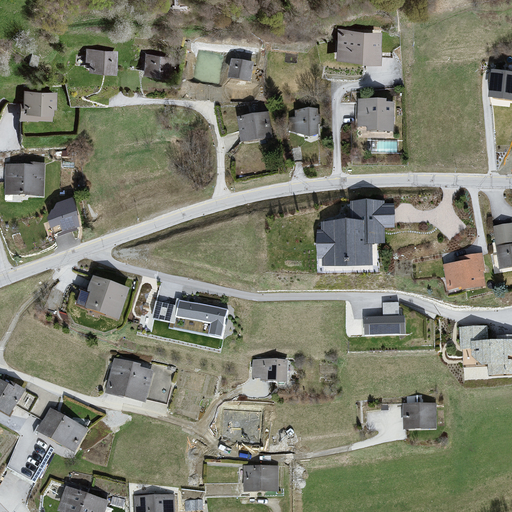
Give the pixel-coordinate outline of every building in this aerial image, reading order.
[(383,32),(338,30),(339,60),(384,63),(383,32)] [(118,51),(87,49),(92,72),(119,74),(118,51)] [(176,57),(153,54),(150,74),(177,78),(176,57)] [(258,66),(234,62),(231,82),(254,86),(258,66)] [(511,76),(487,74),(487,104),(511,106),(511,76)] [(57,92),(24,92),(24,122),(56,122),(57,92)] [(397,102),(360,102),(360,130),(371,130),(371,135),(397,135),(397,102)] [(313,141),(321,139),(322,113),(297,113),(296,120),(289,119),(289,134),(313,141)] [(270,114),(240,120),(244,147),(276,142),(270,114)] [(6,168),(6,196),(46,199),(47,169),(6,168)] [(63,232),(82,227),(75,198),(55,203),(58,212),(48,214),(52,229),(62,226),(63,232)] [(331,270),(378,270),(378,249),(389,248),(388,233),(400,231),(396,206),(356,206),(355,227),(326,227),(331,270)] [(504,249),(500,251),(506,273),(511,271),(511,226),(497,230),(504,249)] [(486,257),(447,268),(457,298),(498,291),(486,257)] [(97,278),(89,310),(126,324),(134,292),(97,278)] [(223,335),(228,309),(177,299),(176,305),(157,301),(153,319),(180,324),(180,327),(223,335)] [(411,319),(369,319),(369,338),(413,335),(411,319)] [(492,330),(459,331),(464,356),(475,355),(493,371),(511,369),(511,343),(497,343),(492,330)] [(117,362),(111,396),(151,406),(156,369),(117,362)] [(293,362),(254,364),(255,384),(293,386),(293,362)] [(0,377),(0,411),(12,419),(29,393),(0,377)] [(410,436),(443,433),(441,407),(407,408),(410,436)] [(40,434),(77,457),(90,433),(53,410),(40,434)] [(280,467),(245,468),(250,495),(283,495),(280,467)] [(70,489),(62,511),(112,511),(114,507),(70,489)] [(178,511),(178,494),(135,499),(136,511),(178,511)]
